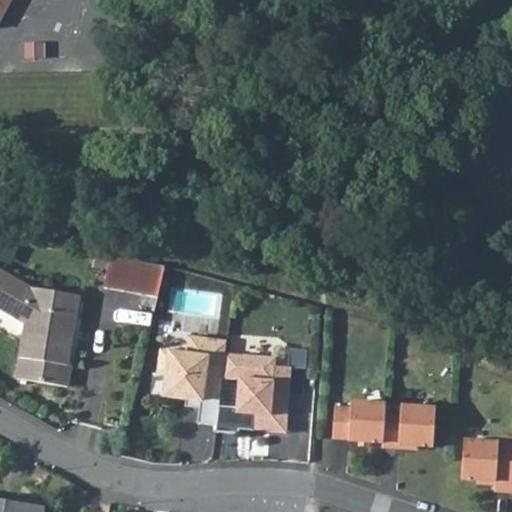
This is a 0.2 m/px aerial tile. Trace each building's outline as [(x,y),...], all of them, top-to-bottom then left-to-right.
[(0,0),(0,20),(10,0),(0,0)] [(141,265),(104,259),(99,291),(155,301),(163,269),(141,265)] [(18,376),(69,384),(72,361),(68,361),(78,297),(30,290),(0,273),(0,313),(24,327),(18,376)] [(188,403),(202,405),(201,411),(199,427),(218,430),(220,410),(222,398),(224,383),(226,358),(228,346),(191,342),(189,358),(163,355),(160,377),(168,378),(166,401),(188,403)] [(278,365),(226,358),(224,383),(242,384),(238,412),(221,410),(218,430),(217,436),(237,438),(238,427),(251,429),(251,436),(269,438),(271,422),(287,424),(293,375),(278,373),(278,365)] [(404,449),(438,451),(441,412),(405,410),(405,420),(390,419),(391,408),(355,406),(355,412),(339,411),(337,443),(353,444),(353,445),(363,446),(374,446),(387,447),(387,452),(404,453),(404,449)] [(511,439),(503,439),(502,446),(468,444),(466,483),(500,485),(499,495),(511,496),(511,439)] [(0,499),(0,511),(43,511),(44,505),(0,499)]
